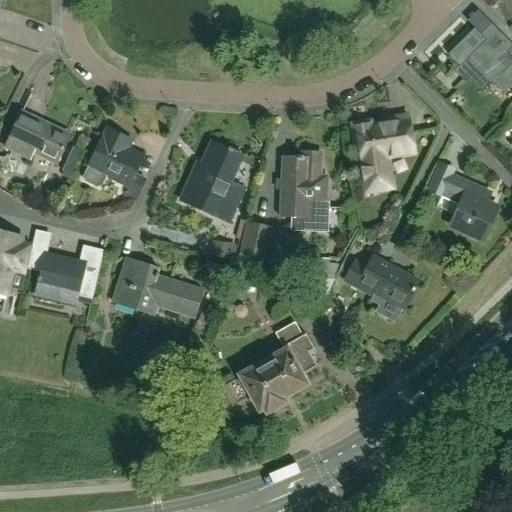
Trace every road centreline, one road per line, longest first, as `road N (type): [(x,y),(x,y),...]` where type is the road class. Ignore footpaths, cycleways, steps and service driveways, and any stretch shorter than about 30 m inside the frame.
road 1 (primary): [(511,320),(349,445),(236,492)]
road 2 (primary): [(266,511),(391,447),(511,335)]
road 3 (residential): [(0,195),(32,217),(71,226),(125,223),(138,213),(193,93)]
road 4 (residential): [(193,93),(322,95),(391,58)]
road 5 (residential): [(511,183),(391,58)]
road 6 (residential): [(193,93),(112,81),(74,39)]
road 7 (residential): [(74,39),(32,73),(0,141)]
